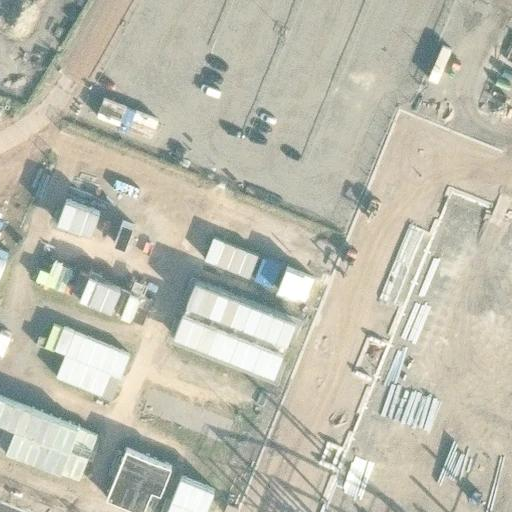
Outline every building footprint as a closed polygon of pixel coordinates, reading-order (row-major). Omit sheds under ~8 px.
[(374,380),(322,511),(511,511),(511,215),(448,191),(388,344),(368,336),(353,372),(374,380)] [(66,198),(58,220),(92,233),(101,210),(66,198)] [(123,219),(114,241),(126,246),(135,223),(123,219)] [(0,273),(10,250),(0,245),(0,273)] [(41,267),(36,278),(143,322),(153,297),(141,292),(140,294),(80,270),(75,283),(68,280),(73,267),(54,259),(50,271),(41,267)] [(287,265),(278,288),(306,298),(314,276),(287,265)] [(197,280),(176,333),(275,373),(296,320),(197,280)] [(76,330),(57,375),(113,397),(131,352),(76,330)] [(222,386),(213,408),(236,417),(244,394),(222,386)] [(153,388),(144,410),(226,443),(235,421),(153,388)] [(0,392),(0,445),(79,478),(98,433),(0,392)] [(128,447),(108,496),(143,510),(152,487),(161,490),(171,464),(128,447)] [(205,511),(215,488),(182,474),(166,511),(205,511)]
